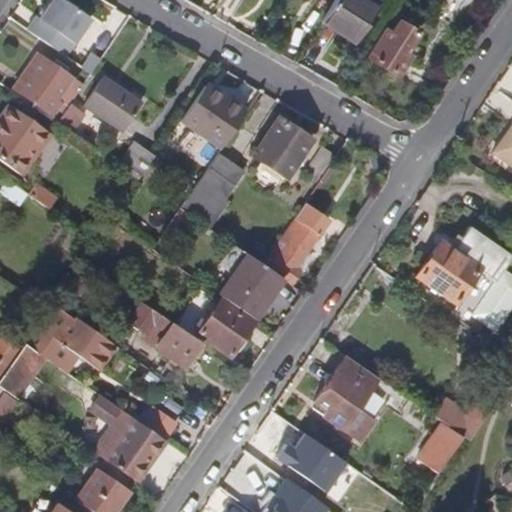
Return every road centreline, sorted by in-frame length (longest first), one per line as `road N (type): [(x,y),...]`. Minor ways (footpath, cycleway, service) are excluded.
road 1 (residential): [(420,156),(174,511)]
road 2 (residential): [(140,0),(420,156)]
road 3 (residential): [(511,22),(420,156)]
